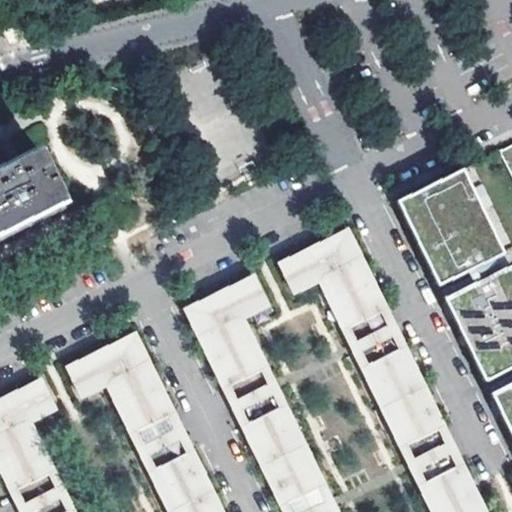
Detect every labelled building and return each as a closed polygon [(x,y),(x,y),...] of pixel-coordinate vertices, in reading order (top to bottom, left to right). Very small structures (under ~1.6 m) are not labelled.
[(0,29),(1,32),(19,26),(12,8),(0,12),(0,29)] [(511,144),(499,151),(511,177),(511,144)] [(0,234),(62,205),(36,151),(0,167),(0,234)] [(503,253),(462,168),(395,200),(436,285),(503,253)] [(475,511),(341,235),(278,266),(290,290),(320,275),(436,511),(475,511)] [(511,271),(509,264),(442,296),(483,381),(511,366),(511,271)] [(263,303),(252,279),(189,309),(287,511),(327,511),(233,317),(263,303)] [(212,511),(128,339),(65,369),(77,393),(108,378),(172,511),(212,511)] [(511,381),(488,393),(511,441),(511,381)] [(39,382),(0,400),(0,461),(0,462),(24,510),(24,511),(64,511),(20,421),(51,406),(39,382)]
